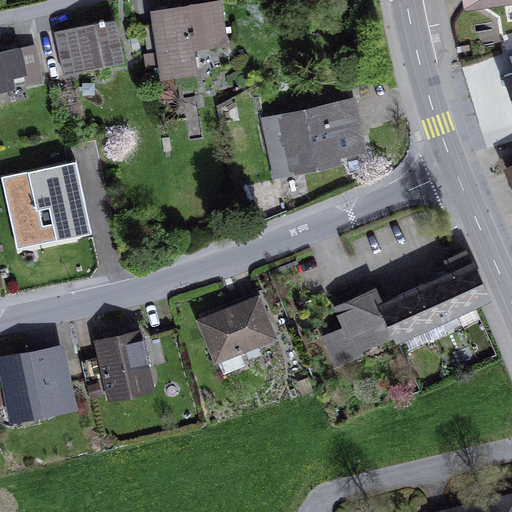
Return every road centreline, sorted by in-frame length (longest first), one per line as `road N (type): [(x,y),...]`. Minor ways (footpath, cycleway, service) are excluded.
road 1 (residential): [(454,170),(196,273),(0,323)]
road 2 (primary): [(447,153),(406,0)]
road 3 (primary): [(511,304),(454,170)]
